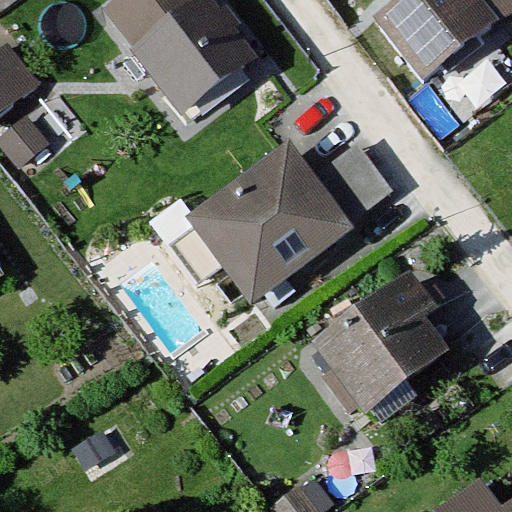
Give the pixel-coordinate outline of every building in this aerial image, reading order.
[(203,0),(105,0),(98,5),(180,110),(249,57),(203,0)] [(486,0),(388,0),(370,14),(418,78),(499,17),(486,0)] [(10,46),(0,54),(0,129),(47,89),(10,46)] [(32,122),(1,149),(27,179),(58,152),(32,122)] [(286,143),(184,219),(252,311),(355,235),(286,143)] [(373,160),(338,174),(349,204),(385,190),(373,160)] [(0,267),(0,292),(12,285),(0,267)] [(457,341),(402,271),(308,345),(363,415),(457,341)] [(508,511),(488,486),(453,511),(511,511),(511,510),(509,511),(508,511)]
